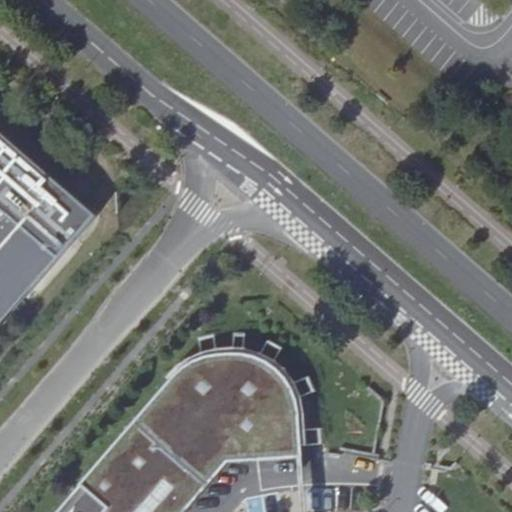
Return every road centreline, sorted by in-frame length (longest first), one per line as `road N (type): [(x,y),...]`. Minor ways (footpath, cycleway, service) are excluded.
road 1 (primary): [(511,313),(148,0)]
road 2 (unclassified): [(0,452),(243,174)]
road 3 (primary): [(243,174),(511,407)]
road 4 (primary): [(44,0),(243,174)]
